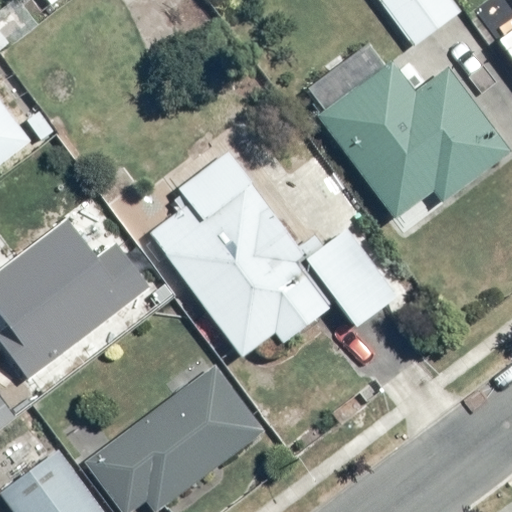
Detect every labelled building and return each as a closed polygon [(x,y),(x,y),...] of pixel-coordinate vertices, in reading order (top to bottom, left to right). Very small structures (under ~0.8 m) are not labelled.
[(0,53),(38,24),(19,0),(13,0),(0,10),(0,53)] [(459,12),(450,0),(379,0),(413,46),(459,12)] [(511,55),(511,25),(498,35),(511,55)] [(416,92),(395,63),(322,118),(399,220),(440,189),(448,199),(511,151),(449,67),(416,92)] [(0,163),(31,140),(0,100),(0,163)] [(307,259),(227,151),(177,188),(188,202),(148,232),(242,358),(277,332),(285,343),(331,308),(349,332),(393,300),(343,233),(307,259)] [(263,427),(212,363),(87,464),(125,511),(133,511),(152,497),(161,508),(263,427)] [(107,511),(57,448),(0,493),(0,494),(14,511),(107,511)]
